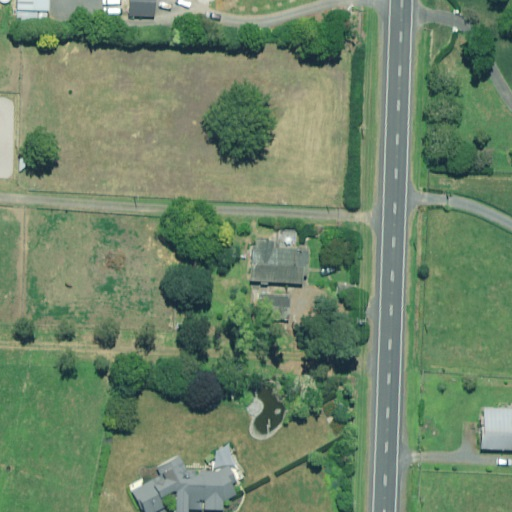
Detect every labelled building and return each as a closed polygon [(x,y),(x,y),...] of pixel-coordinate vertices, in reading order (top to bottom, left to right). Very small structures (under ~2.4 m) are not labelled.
[(18,0),(17,26),(39,27),(40,20),(49,21),(49,0),(18,0)] [(106,0),(106,13),(140,14),(140,0),(106,0)] [(279,250),(279,242),(254,241),(252,281),(305,283),(306,251),(279,250)] [(511,409),(485,408),(483,449),(511,450),(511,409)] [(207,459),(213,471),(190,470),(181,455),(150,473),(154,479),(134,491),(146,511),(158,511),(164,509),(175,511),(190,511),(190,503),(200,502),(200,510),(226,510),(226,498),(233,499),(233,485),(249,477),(230,447),(207,459)]
